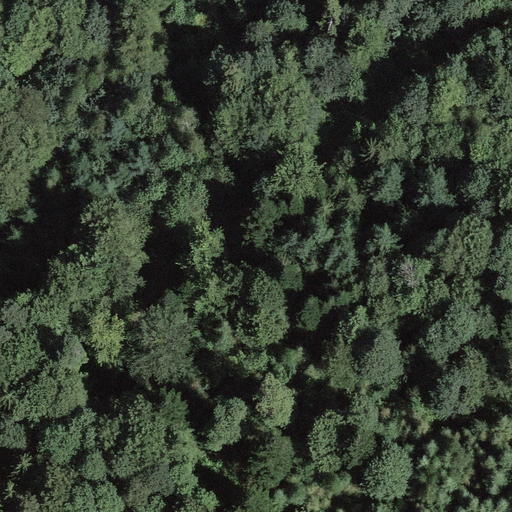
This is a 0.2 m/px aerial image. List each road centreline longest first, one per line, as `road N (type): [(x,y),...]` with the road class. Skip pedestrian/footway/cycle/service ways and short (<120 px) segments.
road 1 (track): [(511,40),(445,65),(393,100),(174,269),(146,301),(100,395)]
road 2 (track): [(0,472),(67,429),(100,395)]
